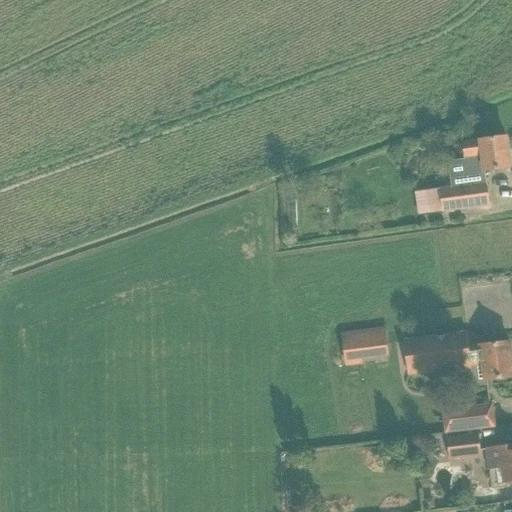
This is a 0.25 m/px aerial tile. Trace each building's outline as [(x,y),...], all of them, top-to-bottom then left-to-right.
[(465,174),(453,176),(454,186),(438,188),(438,190),(421,192),(424,214),(489,206),(485,171),(510,168),(506,137),(461,143),(465,174)] [(374,348),(388,346),(386,330),(371,332),(371,338),(345,341),(347,362),(376,358),(374,348)] [(511,377),(511,365),(509,342),(468,347),(466,333),(447,336),(406,342),(410,374),(471,365),(471,363),(483,362),(486,381),(494,380),(511,377)] [(494,426),(491,405),(443,411),(445,432),(494,426)] [(446,437),(449,459),(480,456),(477,434),(446,437)] [(500,462),(503,484),(511,483),(511,445),(486,448),(487,464),(500,462)]
